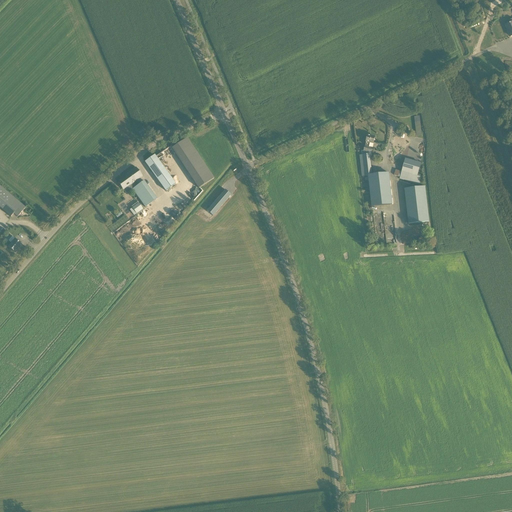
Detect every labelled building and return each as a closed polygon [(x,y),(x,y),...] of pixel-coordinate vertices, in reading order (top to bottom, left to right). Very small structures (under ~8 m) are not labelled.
[(420,116),(414,117),(417,136),(423,135),(420,116)] [(367,140),(364,151),(371,152),(375,137),(368,136),(367,140)] [(172,148),(197,187),(199,189),(200,188),(200,187),(214,178),(187,138),(172,148)] [(362,176),(368,176),(368,175),(372,175),(370,157),(372,156),(371,152),(364,151),(361,151),(361,155),(359,155),(362,176)] [(148,167),(158,160),(155,155),(145,162),(148,167)] [(403,168),(401,175),(420,181),(420,179),(421,176),(418,175),(421,163),(406,159),(403,168)] [(125,175),(126,177),(118,183),(123,190),(130,186),(132,189),(138,185),(136,181),(142,177),(136,168),(125,175)] [(372,175),(368,175),(372,207),(376,206),(392,205),(389,173),(372,175)] [(132,189),(145,208),(157,199),(144,181),(138,185),(132,189)] [(0,186),(0,207),(11,217),(14,214),(18,217),(25,208),(0,186)] [(429,222),(425,187),(404,189),(408,224),(429,222)] [(231,194),(225,189),(207,211),(213,216),(231,194)] [(134,211),(132,213),(134,216),(143,209),(139,203),(132,208),(134,211)] [(114,224),(118,229),(129,219),(126,215),(114,224)] [(11,243),(8,246),(15,252),(22,245),(12,237),(8,241),(11,243)]
